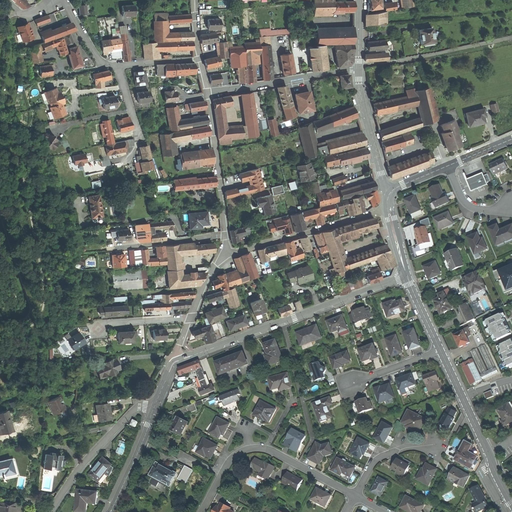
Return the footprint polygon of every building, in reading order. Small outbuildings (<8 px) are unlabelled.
[(28,6),(22,0),(16,0),(14,2),(22,8),(28,6)] [(368,0),(369,3),(370,9),(381,8),(379,0),(368,0)] [(401,0),(402,8),(412,7),(411,0),(401,0)] [(332,12),(334,12),(334,1),(314,2),(314,11),(332,10),(332,12)] [(334,12),(353,12),(353,7),(354,1),(334,1),(334,12)] [(122,5),(122,15),(129,15),(135,15),(135,5),(122,5)] [(385,23),(385,11),(367,14),(365,14),(365,26),(379,24),(385,23)] [(189,14),(175,15),(175,23),(190,22),(190,18),(189,14)] [(35,20),(37,26),(49,20),(47,15),(40,18),(35,20)] [(220,19),(208,19),(208,24),(208,29),(221,29),(220,19)] [(166,20),(154,21),(155,42),(167,41),(166,35),(166,20)] [(75,30),(71,23),(59,27),(63,35),(75,30)] [(19,33),(23,41),(33,37),(28,25),(23,27),(18,29),(19,33)] [(51,30),(54,38),(63,35),(59,27),(51,30)] [(420,38),(421,44),(434,42),(431,28),(418,30),(420,38)] [(44,42),(54,38),(51,30),(41,35),(44,42)] [(316,43),(353,42),(353,31),(316,32),(316,36),(316,43)] [(70,33),(63,35),(67,47),(74,45),(70,33)] [(201,39),(201,43),(217,41),(216,36),(215,33),(200,35),(201,39)] [(259,36),(261,55),(271,54),(267,36),(260,36),(259,36)] [(55,38),(49,41),(51,47),(57,45),(55,40),(55,38)] [(62,38),(55,40),(57,45),(60,55),(63,54),(67,53),(62,38)] [(112,39),(110,40),(111,49),(117,48),(119,48),(121,48),(119,38),(117,39),(112,39)] [(111,49),(110,40),(101,41),(102,51),(107,50),(111,49)] [(368,47),(368,50),(386,48),(385,40),(367,42),(368,47)] [(49,41),(38,45),(39,47),(41,51),(42,50),(44,50),(51,47),(49,41)] [(192,41),(169,42),(170,49),(169,49),(169,50),(192,50),(192,46),(192,41)] [(226,41),(223,42),(217,42),(218,57),(218,58),(228,59),(226,41)] [(144,59),(156,58),(156,54),(156,51),(156,49),(155,43),(155,42),(143,43),(144,59)] [(244,43),(245,54),(251,54),(256,54),(260,53),(259,42),(244,43)] [(323,45),(316,45),(316,48),(310,48),(311,55),(309,58),(312,60),(313,71),(319,70),(326,69),(323,45)] [(353,45),(334,45),(336,55),(335,55),(338,67),(349,65),(352,62),(352,52),(353,45)] [(77,46),(68,48),(70,53),(68,54),(72,69),(82,66),(79,56),(77,46)] [(229,47),(230,57),(244,56),(243,46),(229,47)] [(42,56),(41,51),(39,47),(32,48),(34,62),(42,61),(42,56)] [(129,51),(123,52),(123,54),(122,54),(122,56),(123,56),(124,61),(127,61),(130,61),(129,51)] [(280,55),(283,74),(289,73),(294,72),(291,53),(280,55)] [(245,54),(246,65),(254,64),(251,54),(245,54)] [(261,64),(261,61),(256,62),(256,54),(251,54),(254,64),(261,64)] [(261,55),(262,70),(272,69),(271,54),(261,55)] [(244,56),(230,57),(230,67),(237,66),(245,66),(244,56)] [(219,61),(218,58),(218,57),(204,60),(206,64),(206,68),(220,65),(219,61)] [(178,64),(174,64),(174,74),(195,73),(195,68),(194,63),(181,64),(178,64)] [(165,77),(165,75),(164,64),(155,65),(156,75),(160,75),(161,77),(165,77)] [(165,75),(174,74),(174,64),(164,64),(165,75)] [(254,64),(246,65),(247,81),(251,81),(255,80),(254,64)] [(50,65),(40,66),(41,76),(52,75),(51,70),(50,65)] [(246,81),(245,66),(237,66),(239,82),(242,81),(246,81)] [(263,80),(272,79),(272,69),(262,70),(263,80)] [(93,75),(95,84),(104,82),(104,80),(110,78),(109,74),(108,70),(93,75)] [(145,71),(134,72),(135,79),(135,85),(146,84),(145,71)] [(220,73),(210,74),(211,84),(217,83),(221,82),(220,73)] [(349,75),(339,76),(340,81),(341,87),(343,88),(351,87),(350,78),(349,75)] [(281,87),(277,88),(282,108),(283,108),(292,105),(286,86),(281,87)] [(55,88),(45,91),(47,96),(46,97),(48,102),(49,102),(59,98),(58,96),(57,92),(55,88)] [(429,88),(414,91),(418,105),(421,118),(423,125),(436,121),(436,118),(438,118),(434,99),(432,100),(429,88)] [(406,97),(393,99),(396,110),(418,105),(414,91),(414,89),(405,91),(406,97)] [(148,91),(136,93),(137,98),(137,102),(150,101),(148,91)] [(164,94),(166,102),(177,100),(176,96),(176,92),(173,92),(173,91),(165,92),(165,94),(164,94)] [(301,93),(295,95),(299,113),(313,110),(309,92),(301,93)] [(247,93),(244,94),(245,106),(253,105),(252,93),(247,93)] [(107,97),(102,98),(102,99),(103,103),(104,108),(117,106),(116,101),(115,96),(107,97)] [(213,99),(215,109),(223,107),(231,105),(230,96),(220,98),(213,99)] [(60,101),(59,98),(49,102),(51,107),(49,107),(52,113),(53,112),(55,117),(65,113),(61,103),(60,101)] [(375,109),(376,114),(396,110),(393,99),(373,103),(375,109)] [(204,101),(194,102),(195,108),(195,109),(202,108),(205,106),(204,101)] [(258,136),(253,105),(245,106),(248,125),(249,137),(258,136)] [(292,105),(283,108),(286,119),(295,116),(292,105)] [(171,107),(166,108),(170,131),(180,129),(179,120),(176,106),(171,107)] [(328,116),(332,126),(356,117),(355,112),(353,106),(328,116)] [(214,109),(217,128),(225,127),(223,107),(215,109),(214,109)] [(483,117),(485,116),(483,109),(464,114),(465,117),(466,117),(469,127),(477,125),(484,123),(483,117)] [(205,115),(189,118),(191,126),(206,123),(206,120),(205,115)] [(316,132),(332,126),(328,116),(312,122),(316,132)] [(130,122),(129,117),(117,120),(119,131),(132,129),(130,122)] [(189,118),(179,120),(180,129),(191,127),(191,126),(189,118)] [(381,139),(423,125),(421,118),(379,132),(381,139)] [(271,137),(278,135),(274,119),(267,121),(271,137)] [(116,120),(116,121),(110,122),(112,133),(119,131),(117,120),(116,120)] [(290,120),(281,123),(282,128),(292,125),(290,120)] [(446,149),(449,148),(452,147),(454,148),(454,146),(456,146),(457,146),(458,145),(459,144),(457,139),(458,138),(457,138),(455,132),(457,131),(455,126),(453,120),(441,124),(444,132),(442,133),(440,133),(446,149)] [(105,137),(107,144),(114,143),(113,140),(112,133),(110,122),(102,124),(105,137)] [(307,158),(319,155),(317,147),(313,133),(310,123),(298,128),(307,158)] [(248,125),(241,126),(242,138),(249,137),(248,125)] [(43,134),(46,133),(45,126),(37,128),(39,135),(43,134)] [(208,126),(189,129),(190,138),(210,135),(209,129),(208,126)] [(225,127),(217,128),(218,140),(219,140),(230,139),(242,138),(241,126),(225,127)] [(174,141),(190,138),(189,129),(173,132),(174,141)] [(50,135),(49,134),(47,132),(47,133),(46,133),(43,134),(44,138),(46,139),(42,144),(47,147),(47,146),(53,149),(57,142),(56,142),(57,139),(54,138),(54,135),(51,136),(50,135)] [(159,134),(161,145),(175,143),(174,141),(173,132),(159,134)] [(400,134),(400,136),(401,135),(404,145),(412,143),(408,132),(400,134)] [(326,145),(328,153),(364,143),(362,135),(326,145)] [(400,136),(381,141),(382,146),(384,151),(393,149),(398,147),(404,145),(401,135),(400,136)] [(107,144),(105,145),(107,155),(119,153),(119,152),(123,151),(126,150),(125,148),(124,141),(117,142),(114,143),(107,144)] [(143,146),(140,147),(141,155),(143,163),(142,164),(143,169),(152,167),(147,145),(143,146)] [(319,155),(328,153),(326,145),(317,147),(319,155)] [(365,147),(345,152),(347,163),(368,158),(367,152),(365,147)] [(211,151),(197,153),(199,164),(213,162),(212,157),(211,151)] [(339,165),(347,163),(345,152),(336,154),(339,163),(339,165)] [(74,154),(75,165),(88,163),(87,153),(74,154)] [(184,166),(199,164),(197,153),(190,154),(182,155),(183,158),(184,166)] [(332,165),(339,163),(336,154),(336,153),(323,156),(326,166),(332,165)] [(433,162),(430,153),(424,155),(427,164),(433,162)] [(424,155),(398,165),(401,173),(427,164),(424,155)] [(199,166),(199,164),(184,166),(183,158),(178,159),(180,168),(188,167),(199,166)] [(504,159),(490,165),(495,175),(501,172),(508,168),(504,159)] [(301,181),(313,177),(311,170),(309,163),(297,166),(301,181)] [(388,168),(391,178),(401,173),(398,165),(388,168)] [(257,169),(245,172),(247,180),(250,179),(253,191),(263,189),(257,169)] [(483,173),(467,180),(472,191),(480,188),(488,185),(487,182),(491,181),(491,180),(488,174),(484,175),(483,173)] [(332,179),(334,186),(346,181),(344,175),(332,179)] [(214,176),(195,178),(196,188),(215,186),(215,181),(214,176)] [(187,189),(196,188),(195,178),(195,177),(173,180),(174,190),(187,188),(187,189)] [(365,185),(360,186),(362,193),(375,189),(374,184),(373,180),(364,182),(365,185)] [(317,181),(311,183),(315,195),(316,194),(318,200),(320,199),(321,206),(335,202),(334,196),(336,196),(334,190),(332,190),(331,186),(319,189),(317,181)] [(271,188),(273,195),(284,193),(281,185),(271,188)] [(440,185),(430,189),(433,198),(432,198),(436,208),(450,202),(446,193),(444,194),(442,189),(440,185)] [(360,186),(340,193),(342,199),(362,193),(360,186)] [(227,191),(225,192),(226,198),(243,194),(241,188),(241,187),(227,190),(227,191)] [(375,190),(367,193),(369,198),(372,207),(379,201),(375,190)] [(99,195),(88,196),(92,217),(102,216),(99,195)] [(270,195),(256,199),(257,203),(258,207),(262,206),(264,215),(275,212),(270,195)] [(351,198),(356,213),(360,212),(364,211),(360,198),(359,196),(351,198)] [(407,204),(411,214),(421,210),(415,196),(405,200),(407,204)] [(342,208),(346,207),(345,204),(351,202),(351,200),(346,201),(346,200),(335,203),(337,210),(342,208)] [(352,214),(355,214),(351,202),(345,204),(346,207),(349,215),(352,214)] [(334,211),(332,204),(319,207),(321,214),(334,211)] [(323,223),(321,214),(319,207),(312,209),(314,217),(316,225),(320,224),(323,223)] [(303,220),(314,217),(312,209),(301,212),(303,220)] [(421,210),(411,214),(413,218),(423,214),(421,210)] [(209,211),(188,214),(190,229),(201,227),(201,224),(208,224),(207,220),(210,219),(210,216),(209,211)] [(299,230),(305,228),(301,212),(290,215),(294,231),(299,230)] [(449,212),(434,218),(439,230),(448,226),(447,225),(454,223),(451,217),(449,212)] [(283,228),(284,234),(291,232),(287,215),(280,217),(282,226),(283,228)] [(275,228),(282,226),(280,217),(273,219),(274,223),(273,223),(269,224),(270,232),(276,230),(275,228)] [(373,218),(354,223),(356,233),(360,232),(377,227),(375,222),(373,218)] [(421,221),(422,227),(426,226),(426,227),(431,225),(429,218),(421,221)] [(168,221),(151,223),(151,230),(169,228),(168,221)] [(148,223),(142,224),(144,242),(150,241),(150,234),(149,230),(148,223)] [(357,236),(356,233),(354,223),(346,225),(349,238),(357,236)] [(139,242),(144,242),(142,224),(135,225),(136,239),(139,242)] [(339,241),(349,238),(346,225),(334,228),(339,241)] [(498,225),(490,228),(497,246),(511,239),(511,225),(507,228),(500,231),(498,225)] [(422,227),(415,229),(418,238),(420,245),(430,242),(428,234),(426,227),(426,226),(422,227)] [(241,235),(244,235),(243,228),(236,229),(237,236),(241,235)] [(345,259),(339,241),(334,228),(321,232),(336,273),(343,270),(349,268),(345,259)] [(129,229),(117,230),(117,236),(118,240),(124,239),(130,239),(129,229)] [(239,241),(237,236),(236,229),(230,231),(232,243),(239,241)] [(317,233),(314,234),(320,252),(326,250),(320,232),(317,233)] [(473,235),(468,237),(475,254),(487,249),(483,238),(480,239),(478,233),(473,235)] [(431,234),(428,234),(430,242),(420,245),(421,250),(432,247),(434,246),(433,244),(433,243),(431,234)] [(305,251),(312,249),(309,243),(307,236),(301,238),(305,251)] [(284,243),(289,257),(296,255),(294,249),(292,244),(291,240),(288,241),(284,243)] [(194,242),(177,244),(178,255),(195,253),(194,245),(194,242)] [(197,245),(194,245),(195,253),(213,251),(213,247),(212,243),(199,244),(197,245)] [(283,243),(275,245),(277,255),(278,256),(286,254),(283,243)] [(167,271),(180,269),(179,263),(178,255),(177,244),(164,246),(167,270),(167,271)] [(270,246),(264,248),(267,257),(270,257),(277,255),(275,245),(270,246)] [(386,245),(345,259),(349,268),(377,259),(390,254),(386,245)] [(155,247),(157,257),(164,256),(163,246),(155,247)] [(296,248),(294,249),(296,255),(289,257),(290,261),(303,257),(300,247),(296,248)] [(268,260),(267,257),(264,248),(257,250),(261,262),(268,260)] [(142,250),(139,250),(140,260),(147,259),(146,249),(142,250)] [(451,253),(446,255),(452,270),(464,266),(457,250),(451,253)] [(244,255),(241,256),(249,278),(256,276),(248,253),(244,255)] [(113,267),(125,266),(124,254),(118,255),(112,255),(113,267)] [(392,259),(390,254),(377,259),(380,267),(381,270),(395,265),(392,259)] [(234,258),(239,271),(244,269),(240,256),(234,258)] [(436,261),(424,267),(427,273),(429,279),(442,274),(436,261)] [(511,264),(497,271),(501,280),(500,281),(504,291),(508,289),(509,291),(511,290),(511,264)] [(197,268),(198,274),(205,274),(209,266),(197,268)] [(309,266),(287,274),(289,281),(296,279),(298,283),(306,280),(313,278),(309,266)] [(145,269),(112,271),(113,290),(147,287),(145,269)] [(181,276),(180,269),(167,271),(167,270),(166,270),(168,278),(181,276)] [(237,271),(224,276),(227,283),(229,287),(248,280),(244,269),(239,271),(237,272),(237,271)] [(381,279),(378,271),(372,274),(367,275),(366,276),(369,283),(376,281),(381,279)] [(478,272),(464,279),(467,284),(472,296),(487,289),(478,272)] [(218,279),(212,281),(213,284),(214,288),(220,286),(227,283),(224,276),(224,273),(217,276),(218,279)] [(198,274),(181,276),(168,278),(169,288),(199,285),(205,274),(198,274)] [(349,291),(348,287),(346,283),(337,286),(340,294),(345,292),(349,291)] [(229,289),(225,290),(227,296),(231,308),(239,304),(233,287),(229,289)] [(208,299),(209,302),(222,297),(221,291),(207,296),(208,299)] [(446,296),(444,292),(439,295),(441,298),(435,300),(437,306),(442,315),(453,309),(447,296),(446,296)] [(171,298),(170,293),(159,294),(160,302),(171,301),(171,298)] [(260,299),(250,303),(254,315),(255,315),(256,318),(260,316),(259,313),(262,312),(264,311),(260,299)] [(384,304),(388,317),(406,311),(404,305),(402,300),(394,303),(393,301),(384,304)] [(468,303),(461,307),(468,322),(472,321),(475,319),(468,303)] [(277,308),(280,316),(286,314),(291,313),(288,304),(277,308)] [(103,313),(104,315),(113,314),(122,314),(122,311),(122,306),(103,307),(103,313)] [(206,315),(206,317),(208,322),(224,316),(221,307),(205,313),(206,315)] [(356,320),(357,323),(369,318),(366,309),(365,308),(359,310),(353,312),(353,314),(356,320)] [(486,321),(493,336),(495,335),(498,340),(511,334),(506,321),(502,313),(486,321)] [(226,322),(229,330),(238,327),(247,324),(244,316),(226,322)] [(335,319),(328,321),(332,333),(339,330),(340,332),(348,330),(343,316),(335,319)] [(200,319),(203,327),(209,325),(208,322),(206,317),(200,319)] [(462,326),(464,330),(468,328),(474,325),(472,321),(468,322),(462,326)] [(218,329),(216,322),(209,325),(211,331),(212,331),(218,329)] [(209,325),(203,327),(203,328),(206,334),(202,335),(205,342),(214,339),(212,331),(211,331),(209,325)] [(297,333),(301,345),(322,338),(317,326),(306,330),(297,333)] [(203,328),(193,331),(194,335),(195,338),(202,335),(206,334),(203,328)] [(464,331),(455,336),(457,341),(460,347),(470,342),(467,337),(471,335),(468,328),(464,330),(464,331)] [(153,340),(166,339),(165,334),(165,329),(153,330),(153,340)] [(415,329),(405,333),(411,349),(416,348),(421,346),(415,329)] [(133,337),(133,331),(126,332),(118,332),(118,342),(133,341),(133,337)] [(74,349),(84,342),(81,337),(78,333),(71,338),(68,340),(74,349)] [(392,356),(398,354),(403,352),(396,335),(386,339),(392,356)] [(511,339),(500,345),(503,350),(500,352),(507,367),(511,364),(511,339)] [(265,345),(269,355),(280,350),(276,341),(270,343),(265,345)] [(470,352),(484,381),(499,373),(484,344),(470,352)] [(374,345),(360,350),(364,361),(369,359),(372,358),(373,360),(378,357),(374,345)] [(269,355),(267,355),(268,358),(269,360),(270,365),(283,360),(280,350),(269,355)] [(348,352),(330,358),(334,369),(339,367),(339,366),(345,364),(351,361),(348,352)] [(228,359),(217,363),(221,374),(225,373),(224,372),(244,364),(244,366),(248,364),(244,353),(228,359)] [(105,366),(109,376),(116,372),(116,370),(120,369),(117,363),(116,358),(112,360),(111,359),(103,362),(104,363),(102,364),(103,367),(105,366)] [(471,385),(483,379),(472,359),(461,364),(471,385)] [(200,361),(194,363),(197,369),(202,367),(200,361)] [(315,364),(312,362),(310,366),(312,371),(311,374),(312,376),(315,377),(316,381),(317,381),(318,381),(319,382),(320,382),(321,382),(322,382),(323,381),(322,379),(325,378),(324,374),(326,370),(325,367),(321,365),(320,362),(315,364)] [(187,365),(179,368),(181,375),(187,373),(188,376),(193,374),(192,371),(196,370),(197,369),(194,363),(187,365)] [(100,379),(109,376),(105,366),(103,367),(102,364),(95,367),(100,379)] [(196,370),(200,381),(207,379),(203,367),(202,367),(197,369),(196,370)] [(429,375),(424,376),(430,392),(440,388),(437,380),(439,380),(436,372),(429,375)] [(288,373),(269,378),(272,390),(283,387),(283,390),(288,388),(292,387),(288,373)] [(401,392),(410,389),(414,387),(416,385),(412,374),(404,377),(396,379),(401,392)] [(203,389),(210,386),(207,379),(200,381),(203,389)] [(380,387),(375,389),(380,402),(394,397),(390,384),(384,386),(381,388),(380,387)] [(210,386),(203,389),(200,390),(202,396),(215,391),(213,385),(210,386)] [(224,401),(225,406),(232,403),(241,400),(239,395),(241,394),(239,390),(223,396),(224,401)] [(491,390),(484,393),(486,399),(494,396),(491,390)] [(64,417),(67,416),(59,396),(47,401),(51,411),(57,409),(58,412),(56,412),(60,419),(64,417)] [(320,401),(314,404),(320,422),(332,417),(328,406),(333,404),(330,398),(320,401)] [(359,401),(352,404),(356,414),(373,408),(370,402),(368,402),(367,399),(359,401)] [(255,414),(261,417),(270,422),(276,409),(262,402),(255,414)] [(99,421),(104,420),(111,419),(110,418),(111,418),(110,413),(109,413),(108,403),(96,405),(98,414),(99,421),(99,420),(99,421)] [(198,409),(196,403),(187,407),(190,413),(198,409)] [(504,420),(507,425),(511,421),(511,408),(509,404),(509,403),(498,410),(501,416),(504,420)] [(449,408),(446,414),(454,418),(457,412),(449,408)] [(0,433),(12,430),(6,411),(0,412),(0,433)] [(426,419),(409,411),(403,423),(408,426),(410,426),(409,428),(414,431),(415,429),(419,431),(426,419)] [(449,428),(455,418),(454,418),(446,414),(441,423),(445,426),(449,428)] [(173,425),(172,428),(176,431),(176,432),(181,435),(188,422),(178,417),(177,418),(178,419),(177,421),(176,421),(173,425)] [(218,418),(210,433),(219,438),(223,431),(225,432),(227,428),(230,424),(218,418)] [(393,428),(383,422),(375,438),(384,443),(387,438),(388,436),(388,435),(389,436),(393,428)] [(306,436),(293,429),(288,439),(289,440),(287,444),(292,447),(291,448),(294,450),(297,452),(300,446),(301,446),(306,436)] [(370,444),(359,438),(356,443),(357,443),(352,454),(360,458),(364,451),(366,452),(368,447),(370,444)] [(218,446),(205,439),(197,452),(202,454),(203,453),(212,458),(215,451),(218,446)] [(471,468),(475,460),(477,457),(468,452),(470,449),(472,446),(472,445),(465,441),(461,449),(459,448),(458,450),(460,451),(458,455),(455,460),(471,468)] [(322,446),(317,443),(309,458),(315,461),(320,464),(325,454),(332,452),(329,444),(322,446)] [(60,470),(60,465),(63,466),(63,463),(64,460),(61,460),(61,455),(57,455),(57,454),(50,453),(50,455),(45,454),(44,461),(44,460),(43,463),(44,463),(43,469),(49,469),(49,467),(54,467),(54,469),(60,470)] [(104,458),(100,463),(96,467),(94,467),(93,469),(93,471),(90,474),(99,482),(106,473),(112,467),(113,465),(104,458)] [(260,461),(255,458),(251,467),(261,472),(260,473),(264,476),(263,478),(268,480),(275,467),(271,464),(269,466),(266,464),(260,461)] [(356,467),(338,458),(332,470),(337,473),(341,475),(343,473),(351,477),(356,467)] [(3,476),(14,473),(11,459),(0,461),(0,474),(2,474),(3,478),(4,478),(3,476)] [(410,466),(398,459),(396,463),(393,469),(400,472),(399,474),(404,477),(410,466)] [(177,473),(157,463),(151,475),(152,475),(160,479),(159,482),(169,487),(174,478),(177,473)] [(432,467),(427,464),(424,469),(423,469),(417,479),(427,484),(431,477),(433,478),(437,469),(432,467)] [(114,468),(112,467),(106,473),(110,476),(114,468)] [(450,477),(449,479),(455,482),(455,483),(464,488),(470,476),(455,468),(453,472),(450,477)] [(296,476),(288,472),(282,482),(282,483),(283,482),(298,490),(297,491),(298,491),(303,480),(296,476)] [(159,482),(160,479),(152,475),(149,482),(157,486),(159,482)] [(387,482),(379,478),(376,484),(372,492),(381,496),(386,487),(385,486),(387,482)] [(475,509),(477,511),(488,506),(483,497),(484,496),(478,486),(471,490),(474,497),(477,502),(473,505),(475,508),(474,508),(475,510),(475,509)] [(321,490),(317,488),(312,499),(326,507),(331,497),(325,494),(325,492),(321,490)] [(75,511),(79,511),(86,511),(88,503),(97,504),(98,492),(78,490),(77,501),(75,511)] [(444,495),(446,500),(454,497),(452,491),(444,495)] [(421,511),(424,506),(407,496),(401,507),(406,510),(409,511),(411,511),(412,511),(414,511),(421,511)] [(0,511),(14,511),(16,502),(0,499),(0,511)] [(234,511),(230,510),(231,508),(222,503),(219,507),(218,506),(214,511),(234,511)]
